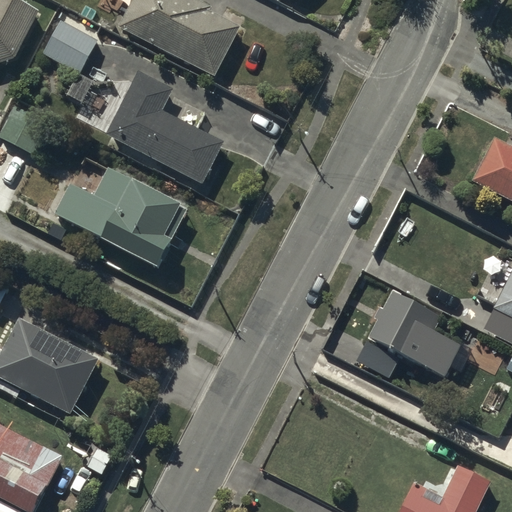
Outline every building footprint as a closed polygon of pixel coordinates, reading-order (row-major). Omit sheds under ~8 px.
[(40,18),(4,0),(0,0),(0,69),(16,65),(40,18)] [(243,32),(182,0),(139,0),(123,32),(217,82),(243,32)] [(99,46),(62,26),(45,59),(82,79),(99,46)] [(176,95),(140,77),(108,141),(205,190),(226,148),(165,118),(176,95)] [(49,129),(16,111),(0,141),(33,159),(49,129)] [(511,152),(496,145),(474,189),(511,207),(511,152)] [(190,216),(111,175),(97,202),(73,189),(57,220),(161,275),(175,249),(173,248),(190,216)] [(511,281),(495,315),(511,323),(511,281)] [(0,312),(11,293),(0,287),(0,312)] [(443,325),(396,300),(387,317),(382,314),(376,325),(380,327),(371,346),(446,385),(463,352),(436,338),(443,325)] [(511,326),(494,318),(486,335),(511,348),(511,326)] [(460,323),(452,339),(471,349),(473,346),(493,356),(499,343),(460,323)] [(101,367),(20,326),(0,365),(0,383),(73,421),(101,367)] [(41,511),(68,465),(0,426),(0,505),(12,511),(41,511)] [(471,511),(489,478),(457,462),(441,492),(413,477),(395,511),(471,511)]
